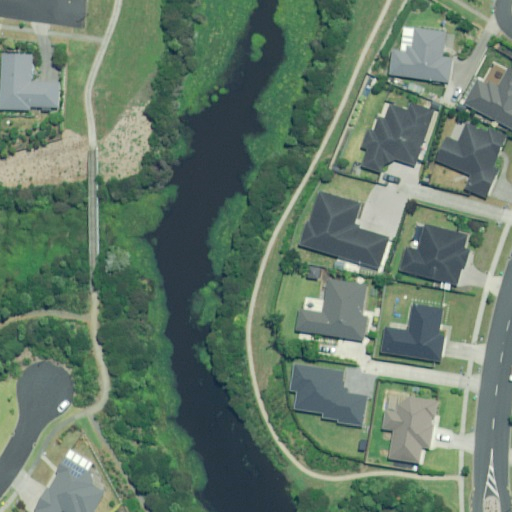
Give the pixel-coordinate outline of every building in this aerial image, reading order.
[(447,33),(417,29),(413,53),(396,51),(392,75),(450,84),(453,59),(443,58),(447,33)] [(35,56),(4,55),(3,110),(45,111),(45,108),(61,108),(62,84),(34,83),(35,56)] [(511,68),(510,67),(499,87),(480,78),(466,105),(511,128),(511,68)] [(414,103),(412,111),(392,104),(387,119),(383,117),(378,132),(370,129),(363,148),(369,150),(363,167),(383,174),(386,164),(400,160),(419,167),(438,111),(414,103)] [(466,189),(489,199),(506,160),(500,157),(508,138),(489,130),(488,133),(468,124),(460,143),(449,138),(439,161),(471,175),(466,189)] [(362,204),(322,193),(313,222),(310,221),(303,246),(383,268),(391,238),(356,228),(362,204)] [(473,238),(427,225),(420,251),(408,248),(402,271),(459,286),(465,266),(468,266),(471,253),(469,252),(473,238)] [(367,286),(330,281),(326,314),(303,310),(300,333),(366,341),(369,318),(363,317),(367,286)] [(445,309),(415,305),(411,332),(386,328),(383,354),(444,361),(447,337),(441,336),(445,309)] [(297,391),(294,409),(323,413),(323,417),(338,419),(338,421),(362,425),(367,395),(347,392),(348,388),(342,387),(344,372),(294,364),(290,390),(297,391)] [(414,397),(395,411),(388,410),(385,431),(394,432),(391,459),(422,464),(424,445),(433,447),(440,400),(414,397)] [(101,480),(90,474),(93,469),(70,456),(51,489),(49,488),(35,511),(95,511),(107,492),(97,486),(101,480)]
